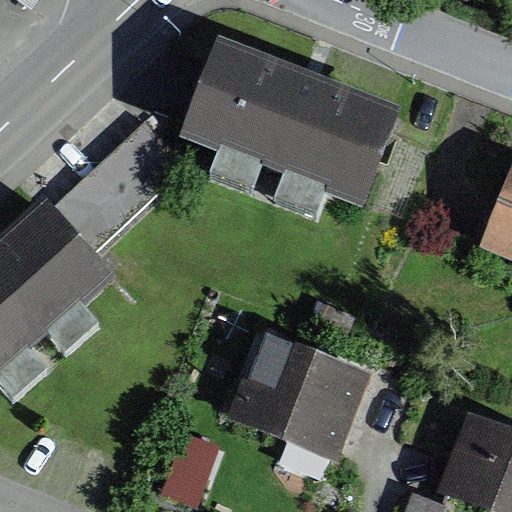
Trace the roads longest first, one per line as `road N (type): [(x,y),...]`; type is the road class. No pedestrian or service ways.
road 1 (tertiary): [(139,0),(0,131)]
road 2 (residential): [(511,63),(355,0)]
